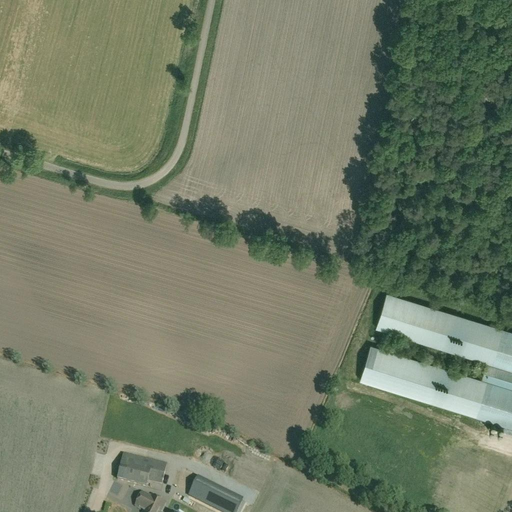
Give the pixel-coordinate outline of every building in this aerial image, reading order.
[(377,327),(488,362),(482,380),(371,346),(361,380),(506,425),(504,433),(511,435),(511,333),(387,295),(377,327)] [(103,448),(98,461),(105,464),(111,451),(103,448)] [(167,465),(124,454),(118,480),(147,487),(148,481),(162,485),(167,465)] [(220,511),(226,511),(234,496),(198,478),(189,496),(220,511)] [(507,511),(508,511),(509,504),(507,497),(504,491),(500,486),(495,482),(489,480),(482,479),(475,480),(469,482),(464,486),(459,491),(456,497),(455,505),(455,511),(507,511)] [(142,511),(160,511),(165,503),(151,496),(150,497),(141,492),(134,507),(143,511),(142,511)]
